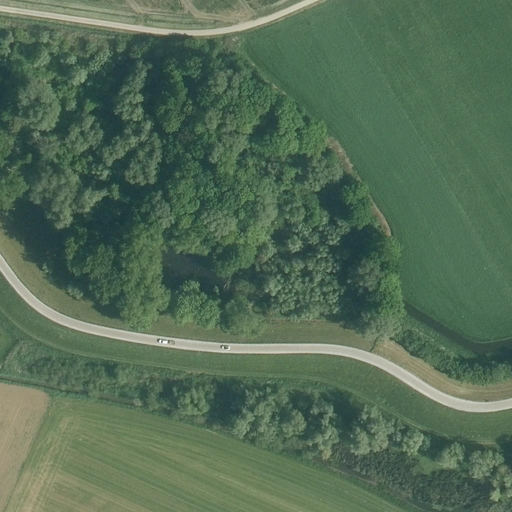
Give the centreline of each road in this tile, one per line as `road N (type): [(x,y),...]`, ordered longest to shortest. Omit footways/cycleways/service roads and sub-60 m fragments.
road 1 (unclassified): [(0,261),(35,304),(83,327),(222,349),(349,352),(449,403),(511,404)]
road 2 (unclassified): [(0,8),(211,31),(310,0)]
